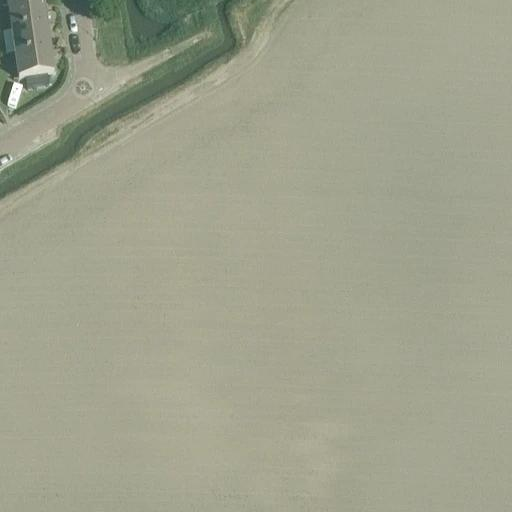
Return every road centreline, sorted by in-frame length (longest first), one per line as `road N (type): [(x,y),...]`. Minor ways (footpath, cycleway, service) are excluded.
road 1 (track): [(0,212),(251,54),(288,0)]
road 2 (unclassified): [(92,99),(201,36)]
